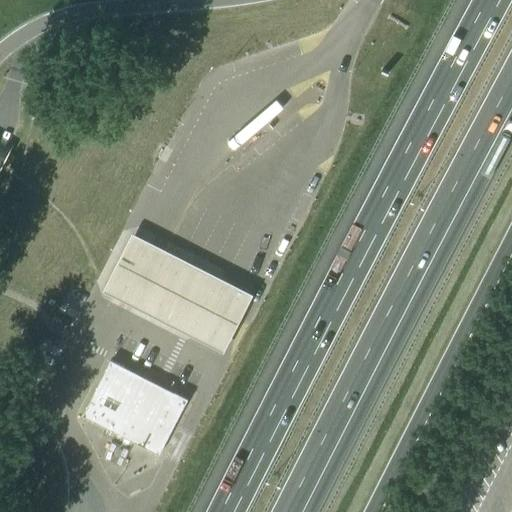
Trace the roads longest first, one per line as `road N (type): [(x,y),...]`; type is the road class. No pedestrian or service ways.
road 1 (motorway): [(484,0),(220,511)]
road 2 (motorway): [(289,511),(511,89)]
